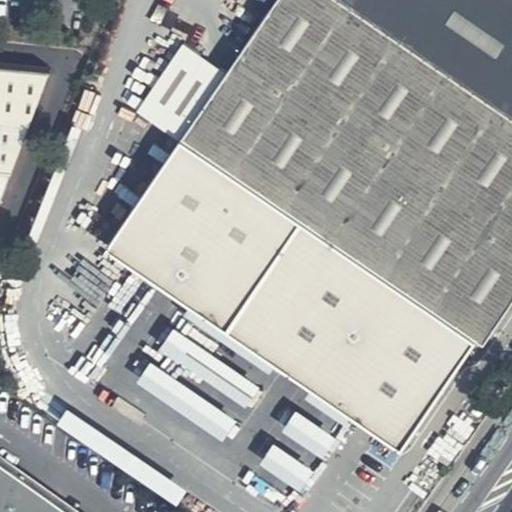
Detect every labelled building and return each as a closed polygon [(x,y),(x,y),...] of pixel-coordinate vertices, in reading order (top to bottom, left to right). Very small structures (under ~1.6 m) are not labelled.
[(511,309),(511,109),(352,0),(279,0),(230,73),(186,43),(139,110),(181,139),(108,246),(407,449),(497,318),(503,322),(511,309)] [(511,0),(352,0),(511,109),(511,0)] [(0,67),(0,214),(14,176),(15,170),(50,73),(0,67)] [(250,399),(264,379),(177,320),(163,340),(250,399)] [(155,353),(141,374),(226,433),(240,413),(155,353)] [(286,423),(326,450),(341,428),(301,401),(286,423)] [(277,432),(261,451),(302,485),(317,466),(277,432)] [(0,511),(72,511),(0,459),(0,511)]
